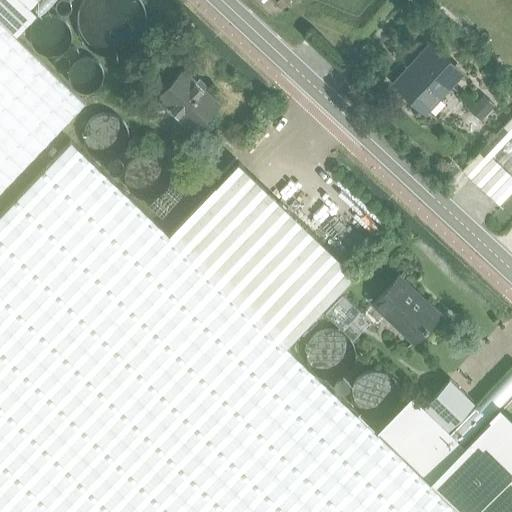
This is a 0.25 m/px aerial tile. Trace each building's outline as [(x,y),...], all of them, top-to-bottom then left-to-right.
[(23,0),(0,0),(0,189),(84,101),(15,35),(36,12),(30,7),(23,0)] [(143,21),(143,20),(142,14),(140,8),(138,4),(134,0),(90,0),(88,4),(85,8),(84,14),(83,20),(84,26),(85,32),(88,37),(91,41),(96,45),(102,48),(111,50),(117,50),(123,48),(129,46),(133,42),(137,37),(140,32),(142,27),(143,21)] [(70,35),(69,29),(66,23),(60,20),(55,18),(49,19),(43,22),(39,27),(37,34),(38,39),(41,45),(45,49),(52,51),(59,51),(64,48),(67,45),(69,42),(70,35)] [(419,57),(397,82),(425,107),(460,69),(427,40),(415,53),(419,57)] [(183,70),(158,97),(182,120),(187,114),(198,125),(219,104),(183,70)] [(479,95),(469,107),(481,118),(492,106),(479,95)] [(511,189),(511,116),(462,169),(472,178),(499,204),(511,189)] [(0,511),(460,511),(375,433),(284,344),(170,231),(65,132),(12,189),(0,201),(0,511)] [(239,159),(170,231),(284,344),(355,269),(239,159)] [(396,278),(373,302),(414,342),(442,313),(427,300),(423,304),(396,278)] [(324,312),(342,329),(359,310),(341,293),(324,312)] [(449,377),(423,406),(447,429),(474,401),(475,399),(450,376),(449,377)] [(412,395),(375,433),(460,511),(511,511),(511,415),(499,403),(497,406),(488,415),(490,416),(463,444),(447,429),(423,406),(412,395)]
